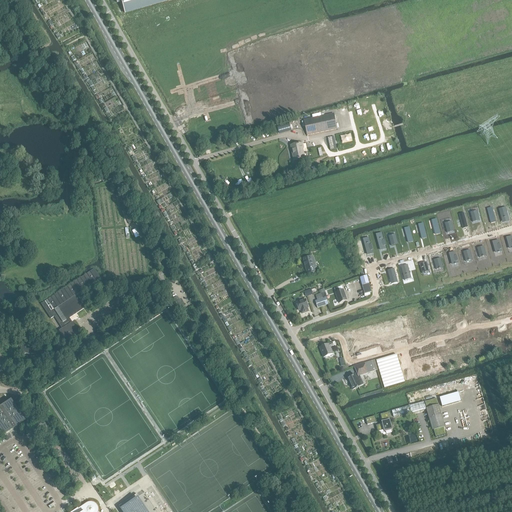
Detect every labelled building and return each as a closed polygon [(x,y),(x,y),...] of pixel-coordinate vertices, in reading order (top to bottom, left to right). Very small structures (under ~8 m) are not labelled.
[(116,0),(117,3),(121,1),(125,13),(168,0),(116,0)] [(337,129),(334,114),(304,120),(307,136),(337,129)] [(289,123),(277,126),(279,133),(291,130),(289,123)] [(306,159),(306,158),(304,149),(303,143),(290,146),(293,162),(306,159)] [(499,209),(501,219),(502,219),(502,218),(504,218),(505,218),(505,217),(508,217),(506,208),(505,208),(499,210),(499,209)] [(471,213),(470,213),(473,222),(479,220),(479,221),(480,220),(477,211),(477,212),(474,212),(473,212),(473,213),(471,213)] [(445,223),(445,224),(447,233),(448,233),(447,232),(454,231),(452,222),(451,222),(449,223),(448,223),(445,224),(445,223)] [(389,236),(391,246),(392,246),(391,245),(398,244),(396,234),(395,235),(389,237),(389,236)] [(380,239),(378,240),(380,246),(381,250),(384,249),(386,249),(386,250),(383,238),(381,239),(381,238),(380,239)] [(498,241),(493,242),(494,246),(496,253),(498,252),(498,253),(499,253),(499,252),(501,252),(502,252),(498,240),(498,241)] [(367,244),(365,244),(367,251),(368,255),(371,254),(373,253),(373,254),(370,242),(370,243),(368,243),(367,243),(367,244)] [(477,248),(480,258),(480,257),(482,257),(483,257),(484,257),(484,256),(486,255),(486,256),(487,256),(484,246),(484,247),(478,249),(477,248)] [(463,252),(466,262),(466,261),(468,260),(469,261),(470,261),(470,260),(472,259),(472,260),(473,260),(470,250),(470,251),(464,253),(463,252)] [(455,253),(450,254),(451,258),(453,265),(455,264),(455,265),(456,264),(458,263),(458,264),(455,252),(455,253)] [(305,266),(308,274),(316,272),(315,268),(317,267),(314,258),(312,258),(311,256),(303,259),(304,263),(305,263),(305,266)] [(434,260),(436,270),(437,270),(437,269),(439,268),(439,269),(440,269),(440,268),(443,267),(443,268),(441,258),(440,258),(440,259),(434,261),(434,260)] [(420,264),(422,274),(423,274),(423,273),(425,272),(425,273),(426,272),(429,271),(429,272),(427,262),(426,262),(427,263),(420,265),(420,264)] [(401,267),(404,276),(406,275),(406,276),(408,275),(407,275),(410,274),(410,275),(408,265),(407,265),(408,266),(401,267)] [(51,319),(53,317),(50,313),(54,310),(57,308),(77,294),(99,279),(93,269),(41,304),(51,319)] [(388,270),(387,271),(390,280),(390,279),(396,278),(397,278),(394,269),(388,271),(388,270)] [(369,284),(367,276),(360,278),(362,286),(369,284)] [(369,286),(361,288),(364,299),(372,297),(369,286)] [(334,290),(339,304),(347,301),(343,291),(340,292),(338,288),(334,290)] [(50,313),(53,317),(54,317),(59,325),(60,324),(63,328),(59,331),(66,341),(79,333),(72,322),(71,323),(68,319),(86,307),(77,294),(57,308),(54,310),(50,313)] [(173,300),(180,313),(182,317),(186,314),(182,306),(183,306),(180,300),(179,301),(177,298),(173,300)] [(316,302),(318,309),(328,305),(326,299),(316,302)] [(301,310),(302,314),(308,311),(307,308),(309,307),(306,300),(296,303),(299,311),(301,310)] [(480,308),(479,311),(481,311),(481,312),(485,313),(488,302),(484,300),(482,308),(480,308)] [(454,305),(450,307),(455,317),(459,316),(454,305)] [(491,307),(488,312),(491,314),(491,313),(493,314),(491,316),(494,318),(499,311),(496,309),(495,310),(494,309),(491,307)] [(444,310),(440,314),(447,321),(447,320),(449,322),(452,320),(444,310)] [(400,322),(396,322),(397,328),(401,328),(401,327),(402,326),(403,329),(406,329),(405,320),(401,321),(402,323),(400,324),(400,322)] [(435,326),(435,329),(443,331),(444,328),(441,327),(441,325),(442,326),(443,322),(437,321),(436,325),(438,325),(438,327),(435,326)] [(420,328),(416,333),(419,334),(420,333),(421,335),(420,337),(422,339),(427,332),(425,330),(424,331),(422,330),(423,330),(420,328)] [(464,335),(454,339),(456,343),(467,338),(465,334),(464,335)] [(489,339),(482,345),(485,347),(486,346),(487,348),(489,351),(493,347),(491,344),(490,345),(489,344),(491,342),(489,339)] [(320,348),(324,358),(333,355),(330,348),(334,347),(336,346),(335,342),(333,343),(332,343),(320,348)] [(502,347),(496,347),(497,351),(502,350),(502,353),(506,353),(505,344),(501,345),(502,347)] [(36,354),(36,355),(38,355),(38,350),(36,350),(36,346),(20,346),(20,354),(36,354)] [(427,347),(416,353),(418,356),(429,350),(427,347)] [(459,348),(459,351),(461,352),(461,354),(460,353),(459,357),(465,358),(466,355),(465,355),(466,353),(467,353),(468,350),(459,348)] [(431,353),(422,362),(425,364),(431,359),(432,361),(435,358),(433,357),(433,356),(431,353)] [(376,361),(385,389),(405,383),(396,355),(376,361)] [(451,358),(447,360),(450,368),(454,367),(452,363),(458,361),(456,358),(451,360),(451,358)] [(372,361),(354,367),(358,377),(376,371),(378,370),(375,360),(372,361)] [(355,376),(347,379),(353,391),(363,386),(360,378),(357,379),(355,376)] [(425,402),(433,430),(434,430),(436,437),(446,435),(444,427),(445,427),(437,399),(425,402)] [(0,429),(3,435),(24,421),(11,400),(1,407),(2,409),(0,409),(0,429)] [(424,402),(410,406),(412,414),(426,410),(424,402)] [(392,411),(394,417),(411,412),(409,406),(392,411)] [(386,432),(392,430),(389,420),(385,422),(384,420),(390,418),(388,412),(381,415),(382,420),(381,421),(382,424),(376,426),(378,432),(385,430),(386,432)] [(374,417),(366,419),(367,425),(376,422),(374,417)] [(156,511),(142,490),(137,494),(118,506),(122,511),(156,511)] [(71,511),(97,511),(98,511),(98,509),(98,507),(97,505),(95,504),(94,503),(92,502),(90,502),(88,502),(86,503),(84,504),(78,509),(78,508),(71,511)]
